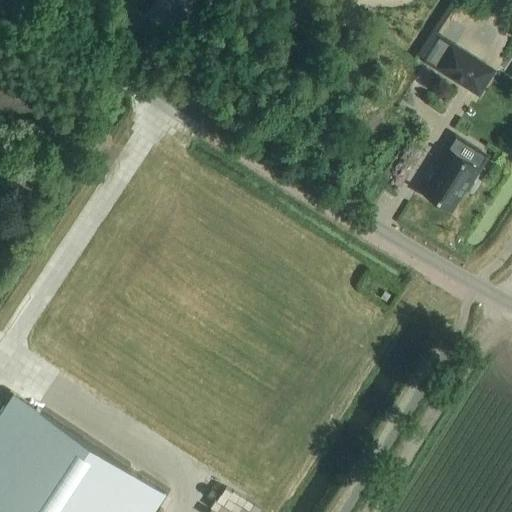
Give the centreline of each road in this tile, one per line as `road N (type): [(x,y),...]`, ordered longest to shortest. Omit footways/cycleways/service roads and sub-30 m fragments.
road 1 (unclassified): [(511,304),(14,0)]
road 2 (track): [(371,511),(511,289)]
